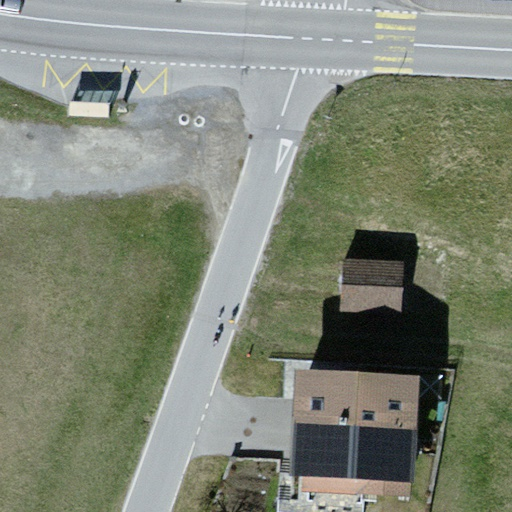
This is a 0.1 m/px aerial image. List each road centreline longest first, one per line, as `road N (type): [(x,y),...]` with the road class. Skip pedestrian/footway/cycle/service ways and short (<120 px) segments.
road 1 (unclassified): [(143,511),(310,39)]
road 2 (unclassified): [(0,15),(310,39)]
road 3 (unclassified): [(310,39),(511,47)]
